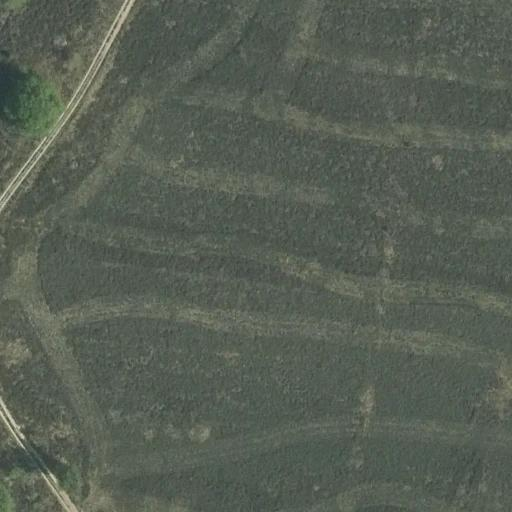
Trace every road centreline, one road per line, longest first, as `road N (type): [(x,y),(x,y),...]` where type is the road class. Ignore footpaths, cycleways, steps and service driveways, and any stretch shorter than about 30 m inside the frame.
road 1 (track): [(0,207),(70,107),(130,0)]
road 2 (track): [(70,511),(0,403)]
